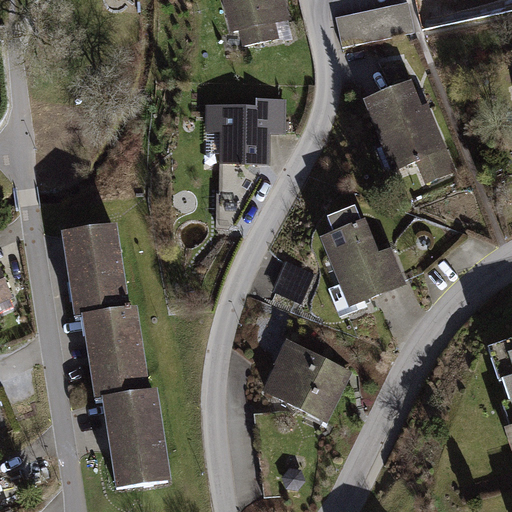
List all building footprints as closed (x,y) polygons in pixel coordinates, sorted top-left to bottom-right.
[(223,0),(231,33),(239,32),(243,48),(280,40),(277,24),(290,21),(285,0),(223,0)] [(409,3),(336,19),(343,48),(415,32),(409,3)] [(413,82),(365,101),(393,170),(417,160),(427,184),(456,172),(429,105),(423,107),(413,82)] [(257,107),(207,106),(206,133),(221,133),(221,165),(269,166),(270,135),(287,135),(288,100),(257,99),(257,107)] [(335,233),(320,239),(349,310),(408,286),(393,247),(380,252),(367,220),(362,223),(356,208),(329,219),(335,233)] [(82,321),(91,319),(97,362),(103,404),(112,402),(119,448),(125,490),(170,484),(158,396),(147,397),(135,313),(128,314),(116,230),(70,237),(76,281),(82,321)] [(315,276),(286,263),(274,293),(303,305),(315,276)] [(0,305),(13,300),(0,269),(0,305)] [(511,341),(490,349),(511,415),(511,429),(507,431),(511,447),(511,341)] [(352,374),(288,344),(264,397),(328,427),(352,374)] [(290,470),(283,479),(286,490),(299,492),(306,483),(302,472),(290,470)]
